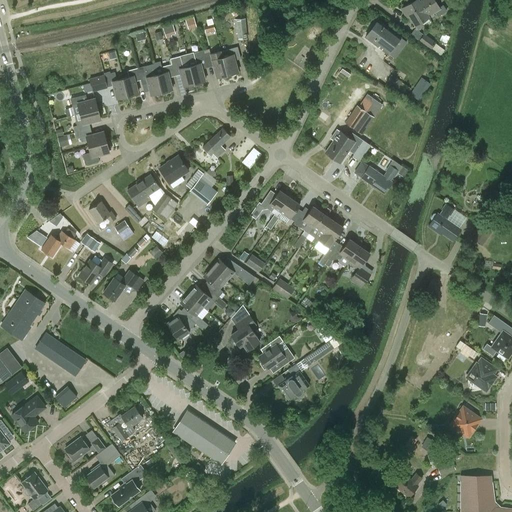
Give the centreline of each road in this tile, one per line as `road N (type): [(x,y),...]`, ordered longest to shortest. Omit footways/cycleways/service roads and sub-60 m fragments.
road 1 (unclassified): [(126,335),(278,155)]
road 2 (residential): [(344,473),(428,257)]
road 3 (tertiary): [(0,227),(31,172),(0,41)]
road 4 (unclassified): [(278,155),(359,0)]
road 5 (tertiary): [(126,335),(0,242)]
road 6 (residential): [(36,449),(155,357)]
road 7 (residential): [(278,155),(390,231)]
road 8 (residential): [(138,149),(123,144),(120,119),(206,96)]
road 9 (residential): [(241,416),(251,401),(219,348),(182,375)]
